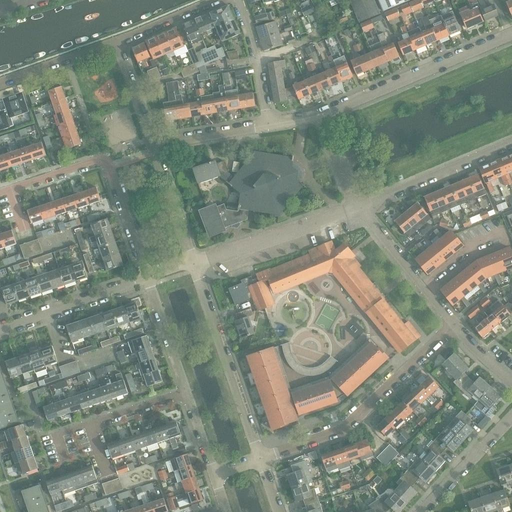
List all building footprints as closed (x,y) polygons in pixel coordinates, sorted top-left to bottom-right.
[(349,0),(359,22),(379,14),(373,0),(349,0)] [(377,0),(383,12),(405,2),(403,0),(377,0)] [(419,0),(415,0),(409,3),(413,12),(423,8),(419,0)] [(466,29),(483,22),(477,8),(479,7),(475,0),(467,0),(471,6),(472,6),(474,10),(468,12),(468,11),(460,14),(466,29)] [(485,21),(497,16),(493,6),(492,6),(489,0),(483,0),(487,8),(480,11),(485,21)] [(411,13),(407,3),(400,7),(403,16),(411,13)] [(209,14),(205,16),(211,30),(212,30),(215,28),(221,42),(240,34),(228,6),(209,14)] [(306,7),(301,10),(304,16),(309,13),(306,7)] [(286,16),(288,18),(293,16),(290,9),(279,13),(281,18),(286,16)] [(400,17),(397,9),(384,14),(388,22),(400,17)] [(452,11),(443,15),(441,16),(444,24),(449,36),(460,31),(452,11)] [(274,19),(272,12),(266,14),(268,21),(274,19)] [(256,24),(268,21),(266,14),(254,18),(256,24)] [(370,20),(371,21),(372,24),(383,20),(383,19),(381,15),(370,20)] [(200,35),(206,32),(208,36),(213,33),(212,30),(211,30),(205,16),(194,21),(200,35)] [(296,24),(293,16),(288,18),(291,27),(296,24)] [(339,25),(348,21),(346,16),(337,20),(339,25)] [(427,31),(420,34),(425,46),(437,41),(429,21),(427,16),(421,19),(427,31)] [(440,16),(429,21),(437,41),(449,36),(444,24),(441,16),(440,16)] [(189,39),(191,43),(192,45),(202,41),(200,35),(194,21),(183,25),(189,40),(189,39)] [(256,27),(260,39),(279,33),(275,22),(256,27)] [(365,22),(360,25),(363,33),(369,31),(365,22)] [(414,51),(406,33),(404,27),(401,28),(403,34),(401,35),(404,41),(398,43),(403,56),(414,51)] [(418,28),(406,33),(414,51),(425,46),(420,34),(418,28)] [(175,29),(165,33),(172,51),(175,56),(176,58),(188,53),(187,51),(185,46),(183,47),(175,29)] [(165,33),(155,37),(163,55),(165,60),(175,56),(172,51),(165,33)] [(282,45),(279,33),(260,39),(264,51),(282,45)] [(377,36),(380,43),(382,48),(388,62),(399,57),(393,44),(388,46),(383,34),(377,36)] [(153,59),(154,59),(163,55),(155,37),(146,41),(147,43),(153,59)] [(380,43),(369,47),(372,53),(377,66),(388,62),(382,48),(380,43)] [(138,63),(150,58),(144,44),(132,49),(138,63)] [(312,45),(304,48),(306,55),(315,52),(312,45)] [(194,48),(192,49),(198,62),(195,64),(197,68),(217,60),(220,59),(216,50),(214,46),(206,50),(206,48),(201,50),(201,51),(196,53),(194,48)] [(221,48),(216,50),(220,59),(225,56),(221,48)] [(188,53),(193,65),(195,64),(198,62),(192,49),(187,51),(188,53)] [(236,51),(226,53),(230,61),(238,60),(236,51)] [(372,53),(361,57),(367,71),(377,66),(372,53)] [(356,75),(367,71),(361,57),(351,62),(356,75)] [(293,88),(288,89),(288,85),(284,86),(281,69),(285,68),(284,61),(267,64),(274,103),(286,101),(285,96),(296,94),(293,88)] [(334,63),(333,62),(330,64),(328,65),(331,70),(325,72),(331,86),(341,81),(336,68),(334,63)] [(347,63),(336,68),(341,81),(352,77),(347,63)] [(199,72),(197,68),(195,64),(193,65),(180,70),(184,79),(199,72)] [(150,80),(161,78),(156,68),(147,72),(150,80)] [(246,79),(245,71),(235,72),(236,81),(246,79)] [(325,72),(314,77),(320,90),(331,86),(325,72)] [(314,77),(303,82),(309,95),(320,90),(314,77)] [(189,104),(183,105),(181,95),(180,95),(178,82),(172,83),(174,93),(175,101),(179,120),(191,117),(189,104)] [(293,88),(296,94),(298,100),(309,95),(303,82),(292,86),(293,88)] [(168,94),(174,93),(172,83),(166,84),(168,94)] [(224,85),(220,86),(218,86),(219,92),(213,93),(213,95),(212,95),(215,113),(228,111),(224,85)] [(48,91),(52,103),(65,98),(61,87),(48,91)] [(200,97),(200,96),(199,89),(195,90),(197,97),(194,97),(195,103),(189,104),(191,117),(203,115),(201,102),(200,97)] [(8,90),(0,92),(0,99),(10,96),(8,90)] [(237,90),(225,92),(228,111),(240,109),(238,96),(237,90)] [(165,109),(164,109),(166,122),(179,120),(175,101),(174,93),(168,94),(168,102),(164,103),(165,109)] [(27,112),(21,94),(3,100),(7,110),(0,112),(0,129),(12,126),(9,118),(27,112)] [(252,94),(246,95),(238,96),(240,109),(255,107),(252,94)] [(203,115),(215,113),(212,95),(200,97),(201,102),(203,115)] [(52,103),(56,114),(69,110),(65,98),(52,103)] [(56,114),(60,126),(73,121),(69,110),(56,114)] [(60,126),(64,137),(77,133),(73,121),(60,126)] [(13,133),(1,137),(3,143),(15,139),(13,133)] [(81,144),(77,133),(64,137),(68,149),(81,144)] [(41,143),(30,146),(34,160),(46,156),(41,143)] [(30,146),(18,150),(23,164),(34,160),(30,146)] [(18,150),(7,154),(11,168),(23,164),(18,150)] [(281,211),(303,185),(292,177),(292,174),(290,172),(292,159),(259,154),(259,152),(255,151),(255,153),(254,153),(253,152),(251,155),(252,156),(234,179),(227,173),(223,162),(216,164),(215,162),(211,164),(210,162),(208,163),(209,164),(193,170),(197,183),(219,175),(219,177),(240,194),(239,205),(238,208),(238,211),(231,210),(227,209),(225,204),(216,207),(215,205),(216,205),(216,204),(199,210),(200,210),(209,236),(208,236),(208,237),(225,231),(225,230),(224,231),(223,228),(232,226),(232,228),(240,225),(239,223),(247,220),(249,210),(275,214),(275,216),(278,216),(278,215),(279,215),(279,214),(281,216),(283,213),(281,211)] [(7,154),(0,156),(0,171),(11,168),(7,154)] [(511,182),(508,174),(511,172),(511,166),(508,156),(498,160),(508,185),(511,183),(511,182)] [(504,186),(508,185),(498,160),(489,164),(495,179),(501,177),(504,186)] [(489,181),(495,179),(489,164),(479,168),(489,193),(493,191),(489,181)] [(479,175),(469,179),(477,198),(486,195),(479,178),(480,177),(479,175)] [(469,179),(460,183),(468,202),(477,198),(469,179)] [(460,183),(451,187),(459,206),(468,202),(460,183)] [(451,187),(442,190),(450,209),(459,206),(451,187)] [(96,188),(85,192),(89,205),(101,201),(96,188)] [(442,190),(433,194),(441,213),(450,209),(442,190)] [(85,192),(73,196),(78,209),(89,205),(85,192)] [(432,217),(441,213),(433,194),(424,198),(432,217)] [(73,196),(62,199),(66,213),(78,209),(73,196)] [(62,199),(50,203),(55,217),(66,213),(62,199)] [(50,203),(39,207),(43,220),(44,224),(56,220),(55,217),(50,203)] [(418,203),(410,210),(423,226),(430,219),(419,205),(418,203)] [(32,224),(43,220),(39,207),(27,211),(32,224)] [(410,210),(402,216),(416,232),(423,226),(410,210)] [(511,210),(503,215),(503,216),(508,228),(511,226),(511,220),(511,218),(511,217),(511,210)] [(408,238),(416,232),(402,216),(395,222),(408,238)] [(81,218),(69,222),(71,228),(83,224),(81,218)] [(92,225),(96,236),(111,231),(107,219),(92,225)] [(78,242),(83,241),(79,229),(74,230),(78,242)] [(12,230),(0,234),(5,248),(17,244),(12,230)] [(97,241),(100,248),(115,243),(111,231),(96,236),(89,238),(91,244),(97,241)] [(440,233),(437,236),(440,240),(442,239),(453,253),(462,246),(461,245),(461,244),(454,236),(452,233),(451,232),(443,238),(440,233)] [(38,239),(32,242),(37,255),(43,253),(38,239)] [(453,253),(442,239),(440,240),(433,246),(445,260),(453,253)] [(86,249),(83,241),(78,242),(81,251),(86,249)] [(32,242),(26,244),(31,257),(37,255),(32,242)] [(241,284),(228,289),(235,305),(249,300),(248,298),(252,297),(257,310),(257,311),(273,304),(267,289),(271,288),(273,293),(327,271),(328,274),(332,275),(335,273),(399,352),(400,352),(417,338),(406,325),(403,326),(401,324),(382,301),(383,300),(382,299),(381,297),(378,294),(378,293),(381,290),(375,283),(372,285),(358,269),(358,268),(359,267),(352,257),(354,256),(354,255),(353,255),(351,253),(351,252),(350,251),(345,244),(335,252),(330,242),(308,251),(310,255),(270,271),(269,269),(256,275),(257,277),(256,278),(252,279),(251,276),(240,281),(241,284)] [(100,248),(104,260),(119,254),(115,243),(100,248)] [(26,244),(20,246),(25,259),(31,257),(26,244)] [(423,247),(420,250),(423,254),(425,253),(437,267),(445,260),(433,246),(427,251),(423,247)] [(509,248),(499,253),(506,270),(511,267),(511,254),(510,250),(509,248)] [(51,253),(41,257),(43,262),(53,258),(51,253)] [(83,255),(86,265),(91,264),(88,253),(83,255)] [(437,267),(425,253),(423,254),(416,260),(417,261),(426,273),(426,272),(428,274),(437,267)] [(499,253),(489,257),(496,274),(498,273),(506,270),(499,253)] [(123,266),(119,254),(104,260),(107,271),(123,266)] [(489,257),(477,262),(486,278),(494,274),(496,280),(500,278),(498,273),(496,274),(489,257)] [(28,261),(18,264),(20,269),(30,266),(28,261)] [(82,262),(70,266),(75,282),(87,278),(82,262)] [(486,278),(477,262),(467,270),(478,284),(480,283),(486,278)] [(70,266),(59,270),(64,286),(75,282),(70,266)] [(59,270),(47,274),(52,290),(64,286),(59,270)] [(467,270),(458,277),(470,291),(477,285),(480,290),(483,287),(480,283),(478,284),(467,270)] [(47,274),(36,278),(41,293),(52,290),(47,274)] [(470,291),(458,277),(450,283),(461,298),(463,296),(470,291)] [(36,278),(24,281),(30,297),(41,293),(36,278)] [(24,281),(13,285),(18,301),(30,297),(24,281)] [(461,298),(450,283),(441,291),(442,292),(451,303),(453,305),(460,299),(463,303),(467,301),(463,296),(461,298)] [(2,291),(3,294),(7,305),(18,301),(13,285),(1,289),(2,291)] [(511,315),(502,305),(498,300),(489,308),(493,313),(501,323),(511,315)] [(136,303),(124,307),(129,323),(141,319),(136,303)] [(470,319),(480,311),(476,306),(466,314),(470,319)] [(124,307),(112,311),(118,327),(129,323),(124,307)] [(488,317),(484,320),(483,320),(492,331),(501,323),(493,313),(489,308),(484,312),(488,317)] [(248,317),(253,316),(250,309),(238,313),(235,314),(237,320),(234,321),(240,339),(253,334),(248,317)] [(112,311),(101,315),(106,331),(118,327),(112,311)] [(101,315),(89,318),(95,335),(106,331),(101,315)] [(483,339),(492,331),(483,320),(484,320),(480,316),(475,320),(479,324),(474,328),(474,327),(474,328),(483,339)] [(89,318),(78,322),(83,339),(95,335),(89,318)] [(72,342),(83,339),(78,322),(66,326),(72,342)] [(142,329),(132,332),(134,337),(143,334),(142,329)] [(125,340),(134,337),(132,332),(123,335),(125,340)] [(147,336),(128,342),(132,354),(135,353),(151,348),(147,336)] [(109,340),(111,345),(121,341),(119,337),(109,340)] [(296,388),(291,390),(299,415),(303,413),(303,414),(305,414),(304,413),(319,408),(320,409),(321,408),(321,407),(336,402),(336,403),(337,402),(336,400),(346,394),(348,396),(349,395),(348,395),(360,384),(360,385),(361,384),(361,383),(372,372),(373,373),(374,372),(374,371),(385,360),(386,361),(387,360),(386,359),(388,357),(380,348),(378,350),(368,340),(367,341),(368,342),(356,352),(355,353),(343,364),(342,365),(331,376),(330,376),(329,376),(329,377),(327,377),(328,378),(312,383),(311,383),(311,384),(296,389),(296,388)] [(281,346),(283,345),(283,346),(283,347),(283,348),(283,349),(284,351),(284,352),(291,350),(290,349),(290,348),(290,347),(290,346),(290,345),(290,343),(289,342),(280,345),(281,346)] [(96,344),(86,348),(88,353),(97,349),(96,344)] [(52,346),(40,350),(45,366),(46,366),(57,362),(52,346)] [(79,356),(88,353),(86,348),(77,351),(79,356)] [(135,353),(139,364),(155,359),(151,348),(135,353)] [(273,348),(247,357),(247,358),(251,357),(253,362),(250,363),(252,371),(252,372),(256,371),(258,376),(254,377),(257,385),(256,385),(257,387),(261,385),(263,390),(259,391),(262,399),(261,399),(262,401),(266,399),(268,404),(264,405),(267,413),(266,414),(267,415),(271,414),(272,418),(269,420),(272,427),(271,428),(271,429),(272,429),(273,430),(288,425),(287,424),(298,420),(297,419),(296,416),(287,391),(273,349),(274,349),(273,348)] [(34,370),(35,374),(47,370),(46,366),(45,366),(40,350),(28,354),(34,370)] [(28,354),(17,358),(23,374),(25,380),(30,378),(28,372),(34,370),(28,354)] [(459,389),(469,379),(464,374),(468,369),(454,354),(442,366),(456,380),(453,383),(459,389)] [(322,365),(326,371),(327,370),(328,369),(329,368),(331,367),(332,366),(333,365),(334,363),(335,362),(335,361),(337,362),(338,362),(330,356),(330,357),(329,359),(328,360),(326,362),(325,363),(323,364),(322,365)] [(11,378),(23,374),(17,358),(6,362),(11,378)] [(139,370),(141,376),(159,370),(155,359),(139,364),(135,366),(137,370),(139,370)] [(76,361),(70,363),(74,375),(80,373),(76,361)] [(70,363),(65,365),(69,377),(74,375),(70,363)] [(63,379),(69,377),(65,365),(59,367),(63,379)] [(163,382),(159,370),(141,376),(143,382),(145,381),(147,387),(163,382)] [(89,373),(83,375),(85,381),(91,379),(89,373)] [(118,382),(111,384),(116,398),(128,394),(121,373),(115,375),(118,382)] [(59,374),(49,378),(51,383),(61,379),(59,374)] [(429,377),(420,386),(429,396),(430,395),(438,387),(429,377)] [(136,391),(132,379),(127,381),(131,393),(136,391)] [(473,395),(479,400),(489,387),(479,379),(474,384),(469,379),(460,390),(470,399),(473,395)] [(0,383),(0,406),(11,402),(4,382),(0,383)] [(36,382),(26,386),(28,391),(37,387),(36,382)] [(111,384),(101,388),(100,388),(104,402),(116,398),(111,384)] [(89,392),(93,406),(104,402),(100,388),(101,388),(99,385),(88,389),(89,392)] [(19,394),(28,391),(26,386),(17,389),(19,394)] [(421,404),(426,399),(437,410),(440,407),(435,402),(435,401),(430,395),(429,396),(420,386),(411,394),(421,404)] [(500,397),(489,387),(479,400),(485,405),(480,410),(486,416),(488,417),(496,408),(493,405),(500,397)] [(89,392),(88,389),(76,393),(77,396),(82,409),(93,406),(89,392)] [(296,416),(299,415),(291,390),(287,391),(296,416)] [(61,402),(55,404),(59,417),(71,413),(66,400),(64,393),(59,395),(61,402)] [(411,394),(403,402),(412,412),(421,404),(411,394)] [(77,396),(66,400),(71,413),(82,409),(77,396)] [(438,398),(435,401),(435,402),(440,407),(444,403),(443,403),(438,398)] [(0,429),(18,423),(11,402),(0,406),(0,429)] [(403,402),(394,410),(403,420),(412,412),(403,402)] [(48,421),(59,417),(55,404),(43,408),(48,421)] [(385,418),(395,429),(403,420),(394,410),(385,418)] [(461,411),(452,421),(446,427),(462,442),(472,431),(467,426),(471,421),(461,411)] [(422,415),(418,419),(423,424),(427,420),(422,415)] [(386,437),(395,429),(385,418),(376,427),(386,437)] [(421,427),(423,424),(418,419),(415,422),(421,427)] [(164,426),(169,440),(172,449),(174,455),(186,451),(184,445),(178,447),(175,437),(181,435),(176,422),(164,426)] [(23,425),(5,431),(8,443),(12,441),(27,436),(23,425)] [(157,444),(169,440),(164,426),(153,430),(157,444)] [(453,451),(462,442),(446,427),(442,432),(432,443),(443,452),(448,447),(453,451)] [(153,430),(142,434),(146,447),(157,444),(153,430)] [(401,435),(407,441),(410,438),(410,437),(404,430),(400,434),(401,435)] [(143,455),(141,449),(146,447),(142,434),(130,438),(135,451),(137,457),(143,455)] [(404,444),(407,441),(401,435),(397,439),(403,445),(404,444)] [(12,441),(16,452),(31,447),(27,436),(12,441)] [(124,455),(135,451),(130,438),(119,442),(124,455)] [(367,440),(355,444),(360,457),(371,453),(367,440)] [(424,452),(418,458),(434,473),(444,462),(439,457),(443,452),(432,443),(431,441),(426,446),(428,447),(424,452)] [(112,459),(124,455),(119,442),(107,446),(112,459)] [(355,444),(344,448),(348,461),(360,457),(355,444)] [(389,445),(385,449),(394,458),(398,454),(389,445)] [(16,452),(20,463),(34,458),(31,447),(16,452)] [(344,448),(333,452),(337,465),(339,470),(351,466),(348,461),(344,448)] [(394,458),(385,449),(383,451),(381,454),(390,462),(394,458)] [(321,456),(327,473),(338,469),(339,470),(337,465),(333,452),(321,456)] [(187,454),(169,460),(173,472),(178,470),(178,471),(191,466),(187,454)] [(381,454),(376,458),(385,467),(390,462),(381,454)] [(20,463),(16,465),(19,475),(38,469),(34,458),(20,463)] [(414,464),(404,474),(415,484),(420,478),(425,482),(434,473),(418,458),(414,464)] [(287,475),(292,489),(307,483),(305,476),(309,474),(305,462),(291,466),(294,473),(287,475)] [(117,475),(129,471),(127,465),(115,469),(117,475)] [(92,466),(81,470),(86,487),(98,483),(92,466)] [(195,477),(191,466),(178,471),(178,470),(173,472),(177,483),(195,477)] [(502,485),(511,481),(511,477),(508,466),(497,469),(502,485)] [(368,468),(366,472),(371,478),(375,474),(368,468)] [(75,491),(86,487),(81,470),(69,474),(75,491)] [(368,481),(371,478),(366,472),(362,476),(368,481)] [(62,491),(64,495),(75,491),(69,474),(58,478),(62,491)] [(399,486),(394,493),(406,504),(416,493),(410,488),(415,484),(404,474),(396,483),(399,486)] [(184,488),(186,493),(199,489),(195,477),(177,483),(175,484),(177,490),(184,488)] [(56,494),(62,491),(58,478),(46,482),(52,497),(57,495),(56,494)] [(119,478),(113,480),(117,492),(123,490),(119,478)] [(113,480),(108,482),(111,494),(117,492),(113,480)] [(106,496),(111,494),(108,482),(102,484),(106,496)] [(19,490),(26,511),(46,504),(39,483),(19,490)] [(303,499),(305,506),(318,502),(314,489),(310,490),(307,483),(292,489),(296,501),(303,499)] [(186,493),(174,497),(167,500),(171,511),(178,509),(176,502),(188,498),(190,505),(203,500),(199,489),(186,493)] [(341,489),(330,492),(332,497),(347,492),(346,490),(342,491),(341,489)] [(504,490),(492,494),(497,510),(497,511),(500,511),(503,511),(502,508),(509,505),(509,503),(507,499),(504,490)] [(386,494),(375,501),(382,511),(386,511),(392,509),(395,511),(398,511),(406,504),(394,493),(389,497),(386,494)] [(492,494),(480,498),(484,511),(489,511),(497,510),(492,494)] [(163,498),(152,502),(155,511),(167,511),(168,511),(163,498)] [(484,511),(480,498),(468,502),(471,511),(484,511)] [(367,511),(382,511),(375,501),(366,507),(367,511)] [(155,511),(152,502),(141,506),(142,511),(155,511)] [(321,511),(318,502),(305,506),(307,511),(321,511)] [(61,505),(61,506),(55,508),(56,511),(57,511),(68,509),(66,503),(61,505)]
